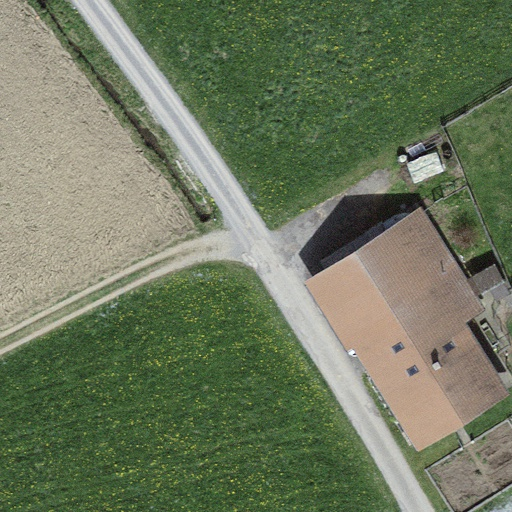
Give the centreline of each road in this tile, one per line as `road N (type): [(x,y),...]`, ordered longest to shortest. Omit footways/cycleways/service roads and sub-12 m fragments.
road 1 (track): [(89,0),(252,230),(418,511)]
road 2 (track): [(252,230),(117,283),(0,347)]
